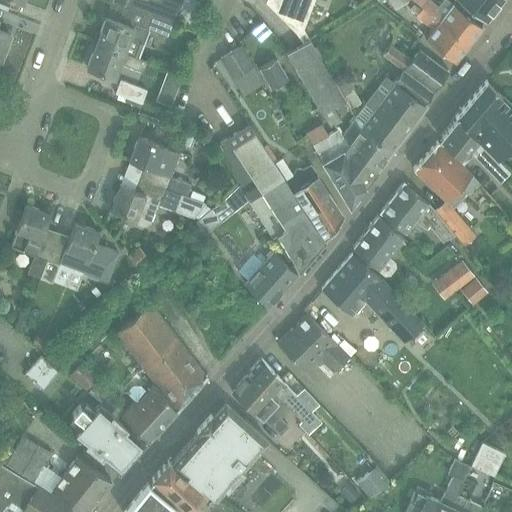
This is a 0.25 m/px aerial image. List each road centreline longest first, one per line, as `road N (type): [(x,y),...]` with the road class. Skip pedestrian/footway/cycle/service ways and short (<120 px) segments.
road 1 (tertiary): [(103,511),(293,304),(511,24)]
road 2 (residential): [(39,88),(106,117),(111,133),(102,165),(91,188),(73,195),(32,174),(21,132)]
